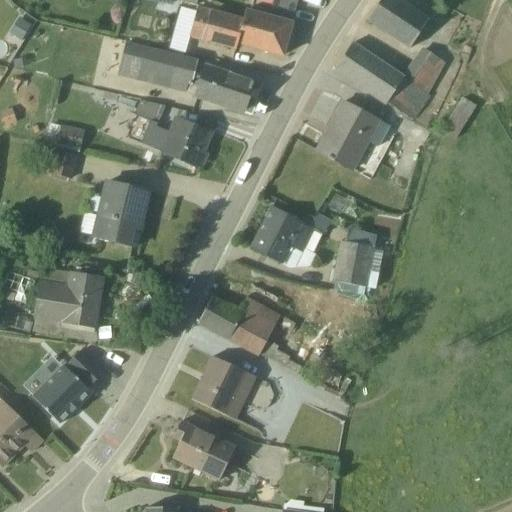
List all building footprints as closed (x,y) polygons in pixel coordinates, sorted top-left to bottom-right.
[(271,0),(268,14),(290,21),(295,0),(271,0)] [(394,0),(379,0),(365,22),(407,50),(426,21),(394,0)] [(175,8),(164,50),(182,54),(187,40),(193,13),(175,8)] [(240,20),(195,9),(193,13),(187,40),(233,53),(235,45),(240,20)] [(289,26),(242,12),(240,20),(235,45),(280,58),(280,57),(289,26)] [(191,100),(240,114),(249,85),(194,66),(195,63),(123,44),(115,78),(183,96),(191,98),(191,100)] [(349,46),(332,72),(384,106),(412,122),(428,99),(425,97),(442,65),(419,50),(399,79),(349,46)] [(134,116),(155,126),(162,110),(138,104),(134,116)] [(377,124),(341,104),(314,153),(351,173),(377,124)] [(455,137),(469,119),(456,110),(443,128),(455,137)] [(162,143),(157,154),(194,169),(195,165),(199,166),(203,156),(200,154),(207,135),(171,121),(166,132),(162,131),(158,141),(162,143)] [(74,158),(52,153),(46,177),(69,182),(74,158)] [(102,184),(88,238),(133,249),(146,195),(102,184)] [(348,205),(332,197),(327,207),(342,216),(348,205)] [(248,250),(286,270),(293,269),(306,268),(312,256),(301,251),(311,231),(322,236),(328,223),(314,216),(307,228),(269,209),(248,250)] [(332,284),(331,293),(361,298),(362,293),(366,294),(370,275),(367,274),(372,239),(347,231),(345,245),(337,244),(330,283),(332,284)] [(37,284),(31,319),(33,320),(30,335),(90,344),(99,282),(105,274),(82,270),(81,279),(42,273),(40,284),(37,284)] [(238,314),(209,299),(195,325),(257,358),(258,356),(294,377),(296,375),(297,375),(300,370),(285,363),(287,359),(274,352),(275,349),(265,343),(269,335),(271,336),(273,333),(271,331),(277,318),(245,301),(238,314)] [(343,305),(335,303),(330,326),(339,327),(343,305)] [(296,328),(282,320),(276,331),(289,339),(296,328)] [(328,340),(306,329),(289,361),(304,368),(303,371),(314,377),(318,368),(315,366),(328,340)] [(31,401),(57,426),(88,395),(83,390),(85,388),(87,389),(100,376),(77,354),(31,401)] [(253,380),(210,359),(190,401),(233,422),(253,380)] [(0,469),(22,448),(29,454),(40,443),(0,403),(0,469)] [(232,450),(178,424),(170,440),(177,444),(170,460),(217,483),(232,450)] [(282,511),(320,511),(301,509),(301,505),(289,503),(282,507),(281,511),(282,511)]
